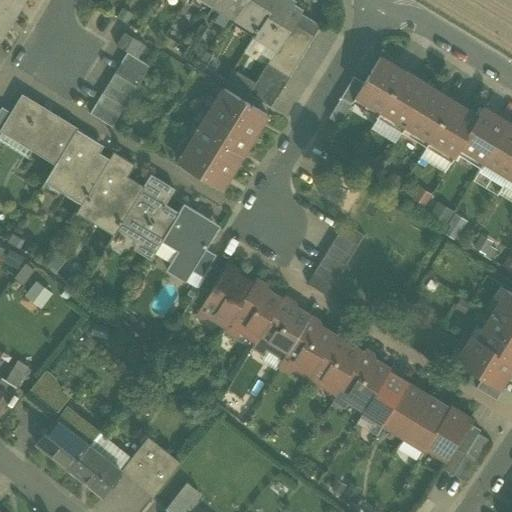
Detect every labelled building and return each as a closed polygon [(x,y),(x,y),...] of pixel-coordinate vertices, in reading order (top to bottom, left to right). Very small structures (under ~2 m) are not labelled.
[(0,0),(0,6),(14,15),(23,0),(0,0)] [(235,19),(246,0),(216,0),(214,3),(213,5),(235,19)] [(253,37),(276,0),(246,0),(235,19),(232,24),(253,37)] [(299,13),(300,13),(302,10),(286,1),(286,0),(276,0),(253,37),(247,47),(270,60),(274,54),(280,43),(286,33),(293,23),(299,13)] [(0,38),(14,15),(0,6),(0,38)] [(293,23),(315,36),(321,26),(300,13),(299,13),(293,23)] [(286,33),(309,47),(315,36),(293,23),(286,33)] [(280,43),(302,57),(309,47),(286,33),(280,43)] [(274,54),(296,67),(302,57),(280,43),(274,54)] [(149,66),(127,53),(121,63),(143,77),(149,66)] [(268,64),(290,77),(296,67),(274,54),(270,60),(268,64)] [(378,116),(405,73),(379,58),(354,99),(363,104),(362,107),(378,116)] [(143,77),(121,63),(114,74),(136,87),(143,77)] [(261,74),(284,88),(290,77),(268,64),(261,74)] [(403,131),(429,88),(405,73),(378,116),(403,131)] [(136,87),(114,74),(108,84),(130,97),(136,87)] [(255,84),(277,98),(284,88),(261,74),(255,84)] [(130,97),(108,84),(102,94),(124,107),(130,97)] [(249,95),(271,108),(277,98),(255,84),(249,95)] [(427,146),(453,103),(429,88),(403,131),(427,146)] [(209,114),(252,140),(267,115),(224,89),(209,114)] [(124,107),(102,94),(96,104),(118,118),(124,107)] [(56,164),(77,130),(22,97),(12,115),(5,126),(6,127),(3,132),(56,164)] [(457,152),(478,118),(453,103),(427,146),(451,161),(457,152)] [(118,118),(96,104),(90,115),(112,128),(118,118)] [(5,126),(12,115),(2,108),(0,110),(0,137),(3,132),(6,127),(5,126)] [(481,167),(508,124),(483,109),(478,118),(457,152),(481,167)] [(193,139),(236,165),(252,140),(209,114),(193,139)] [(505,182),(511,171),(511,126),(508,124),(481,167),(505,182)] [(98,143),(77,130),(56,164),(51,172),(70,184),(63,195),(82,206),(110,160),(93,150),(98,143)] [(178,164),(221,190),(236,165),(193,139),(178,164)] [(134,166),(114,153),(110,160),(82,206),(77,213),(114,236),(119,227),(143,189),(126,179),(134,166)] [(175,190),(151,175),(143,189),(119,227),(139,240),(133,250),(150,260),(161,242),(177,217),(163,208),(175,190)] [(219,227),(184,205),(177,217),(161,242),(178,252),(166,271),(185,283),(192,271),(205,250),(219,227)] [(365,236),(344,223),(338,233),(358,246),(365,236)] [(358,246),(338,233),(332,243),(352,256),(358,246)] [(492,257),(498,244),(480,236),(474,249),(492,257)] [(352,256),(332,243),(325,254),(346,266),(352,256)] [(202,277),(215,256),(205,250),(192,271),(202,277)] [(346,266),(325,254),(319,264),(340,276),(346,266)] [(340,276),(319,264),(313,274),(334,287),(340,276)] [(223,273),(213,266),(195,295),(205,301),(223,273)] [(252,287),(224,270),(223,273),(205,301),(199,311),(228,328),(229,325),(252,287)] [(334,287),(313,274),(307,284),(328,297),(334,287)] [(282,301),(254,284),(252,287),(229,325),(257,342),(282,301)] [(492,316),(511,327),(511,293),(507,291),(492,316)] [(309,318),(282,301),(257,342),(284,358),(307,320),(309,318)] [(511,361),(511,327),(492,316),(477,340),(511,361)] [(334,337),(307,320),(284,358),(282,361),(310,378),(334,337)] [(362,353),(334,337),(310,378),(337,394),(362,353)] [(511,368),(511,361),(477,340),(472,337),(457,363),(482,378),(500,389),(511,368)] [(389,370),(362,353),(337,394),(364,411),(388,372),(389,370)] [(6,381),(20,387),(29,366),(15,359),(6,381)] [(60,407),(72,393),(44,370),(32,385),(60,407)] [(408,385),(388,372),(364,411),(362,414),(383,426),(408,385)] [(500,389),(482,378),(476,389),(496,401),(503,391),(500,389)] [(403,439),(428,398),(408,385),(383,426),(403,439)] [(425,449),(449,411),(428,398),(403,439),(424,451),(425,449)] [(69,472),(99,433),(66,407),(36,446),(69,472)] [(471,421),(450,408),(449,411),(425,449),(446,462),(455,448),(469,424),(471,421)] [(478,434),(480,430),(469,424),(455,448),(465,454),(478,434)] [(99,433),(69,472),(102,498),(121,473),(153,498),(180,464),(148,438),(131,459),(99,433)] [(488,440),(478,434),(465,454),(475,461),(488,440)] [(453,475),(465,454),(455,448),(446,462),(442,469),(453,475)] [(475,461),(465,454),(453,475),(462,481),(475,461)] [(165,510),(166,511),(184,511),(199,493),(187,483),(165,510)]
